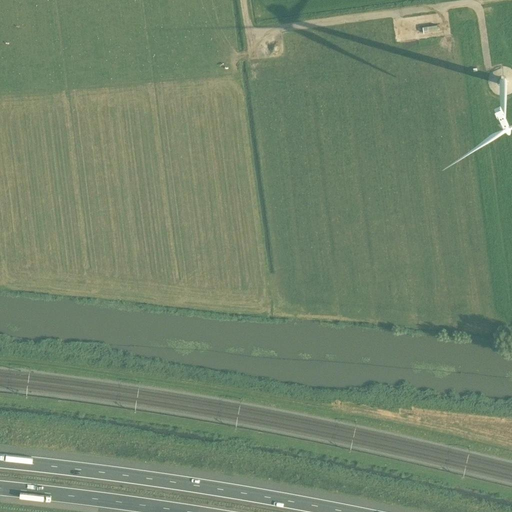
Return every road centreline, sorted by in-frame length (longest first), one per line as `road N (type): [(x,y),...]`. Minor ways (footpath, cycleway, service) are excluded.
road 1 (motorway): [(340,511),(0,461)]
road 2 (motorway): [(0,488),(176,511)]
